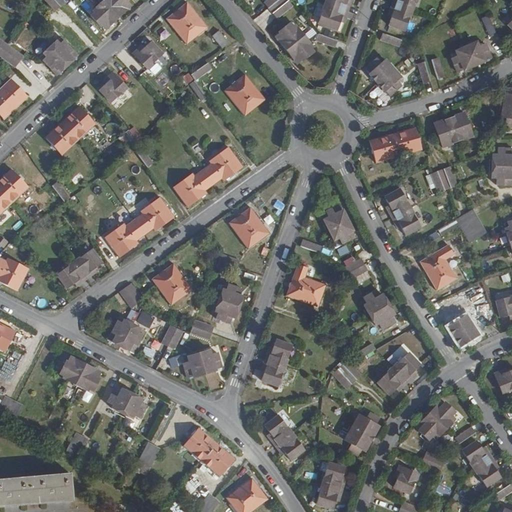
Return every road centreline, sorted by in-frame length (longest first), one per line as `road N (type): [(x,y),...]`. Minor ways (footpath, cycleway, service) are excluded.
road 1 (residential): [(59,332),(82,306),(297,146)]
road 2 (residential): [(314,159),(223,420)]
road 3 (residential): [(457,370),(336,157)]
road 4 (residential): [(160,0),(0,152)]
road 5 (residential): [(59,332),(223,420)]
road 6 (residential): [(457,370),(392,435),(359,511)]
road 7 (residential): [(511,67),(411,109),(353,123)]
road 8 (residential): [(219,0),(306,105)]
